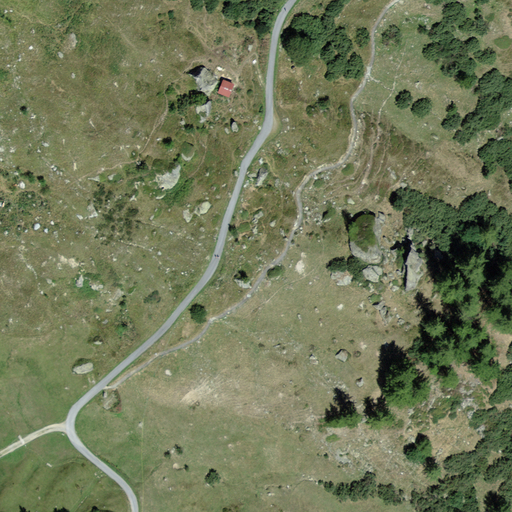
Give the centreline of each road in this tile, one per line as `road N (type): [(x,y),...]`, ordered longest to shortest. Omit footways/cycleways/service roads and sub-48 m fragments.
road 1 (track): [(96,388),(162,331),(210,270),(244,166),(265,132),(273,46),(293,0)]
road 2 (track): [(0,454),(70,425),(96,388)]
